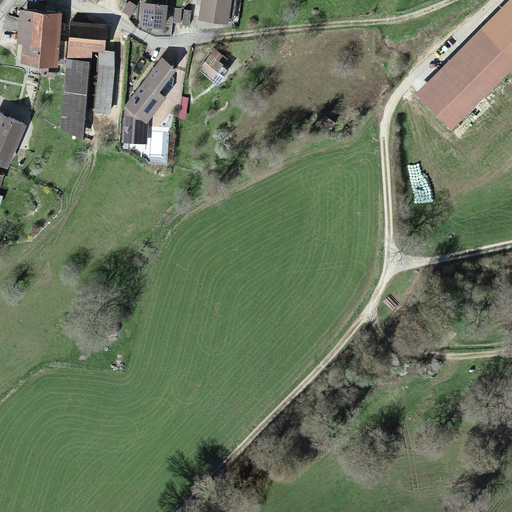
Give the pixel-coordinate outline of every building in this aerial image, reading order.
[(168,0),(166,0),(143,0),(142,24),(167,25),(168,0)] [(203,0),(202,15),(229,17),(231,0),(203,0)] [(24,58),(57,59),(59,9),(21,7),(20,38),(24,38),(24,58)] [(190,11),(174,9),(173,20),(189,22),(190,11)] [(72,19),(67,57),(91,58),(91,48),(105,48),(104,19),(72,19)] [(511,67),(480,33),(415,94),(447,128),(511,67)] [(283,43),(274,52),(282,60),(291,52),(283,43)] [(215,48),(202,66),(216,77),(230,59),(215,48)] [(164,53),(126,102),(149,119),(167,93),(159,88),(177,64),(164,53)] [(67,57),(62,124),(84,132),(91,58),(67,57)] [(122,117),(121,139),(148,141),(149,119),(126,102),(122,117)] [(0,157),(9,160),(25,120),(0,110),(0,157)]
